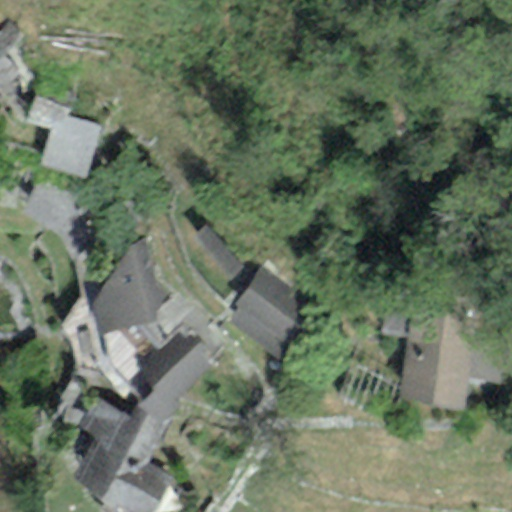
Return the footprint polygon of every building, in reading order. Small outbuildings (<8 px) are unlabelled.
[(0,101),(22,88),(0,46),(0,101)] [(35,99),(26,126),(51,134),(41,165),(84,179),(99,128),(68,119),(71,111),(35,99)] [(144,244),(83,255),(98,333),(159,322),(144,244)] [(313,309),(261,266),(224,316),(275,356),(313,309)] [(476,306),(411,299),(399,402),(464,409),(476,306)] [(187,344),(179,334),(135,367),(153,391),(164,405),(211,370),(198,354),(206,348),(197,337),(187,344)] [(127,418),(95,400),(75,425),(97,443),(70,477),(123,511),(154,511),(174,481),(148,464),(176,415),(164,405),(153,391),(127,418)]
